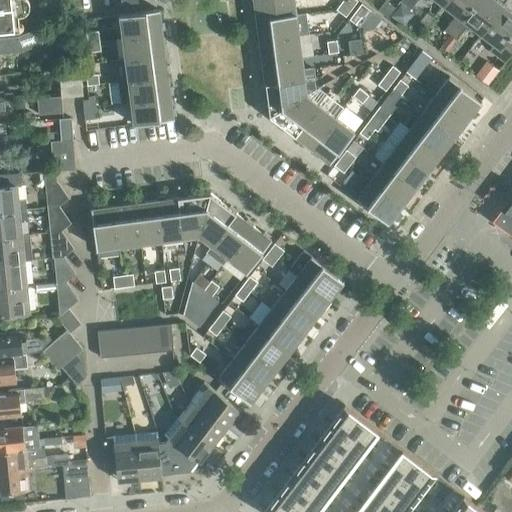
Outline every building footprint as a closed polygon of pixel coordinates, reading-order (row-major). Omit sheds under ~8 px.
[(0,0),(0,32),(14,31),(11,0),(0,0)] [(296,14),(294,0),(250,0),(251,7),(255,7),(256,19),(296,14)] [(342,0),(342,1),(352,8),(358,0),(357,0),(342,0)] [(378,10),(387,17),(394,7),(385,0),(378,10)] [(455,14),(444,29),(450,34),(476,0),(446,0),(443,5),(455,14)] [(468,24),(481,34),(503,5),(495,0),(476,0),(450,34),(457,39),(468,24)] [(346,16),(352,8),(342,1),(336,9),(346,16)] [(362,3),(355,11),(365,18),(359,26),(362,28),(364,30),(373,29),(382,18),(371,10),(362,3)] [(415,14),(402,4),(392,18),(405,28),(415,14)] [(511,12),(503,5),(481,34),(493,44),(489,49),(506,62),(511,53),(511,12)] [(119,14),(122,37),(162,31),(162,30),(165,29),(164,22),(161,22),(159,9),(119,14)] [(349,19),(359,26),(365,18),(355,11),(349,19)] [(308,34),(305,13),(296,14),(256,19),(256,21),(253,21),(254,28),(257,28),(259,40),(299,35),(308,34)] [(17,36),(0,37),(0,53),(18,52),(43,43),(43,41),(44,41),(39,28),(17,36)] [(44,40),(54,37),(51,29),(41,32),(44,40)] [(86,32),(87,42),(99,40),(98,30),(86,32)] [(164,44),(162,31),(122,37),(125,58),(165,53),(165,51),(168,51),(167,43),(164,44)] [(302,57),(299,35),(259,40),(259,42),(256,43),(257,50),(260,49),(262,62),(302,57)] [(101,50),(99,40),(87,42),(89,52),(101,50)] [(327,41),(328,53),(339,52),(337,40),(327,41)] [(423,66),(430,56),(422,50),(415,59),(423,66)] [(170,65),(166,65),(165,53),(125,58),(128,80),(168,74),(167,72),(171,72),(170,65)] [(263,71),(265,83),(304,78),(314,77),(313,68),(303,69),(302,57),(262,62),(262,64),(259,64),(260,71),(263,71)] [(400,71),(392,65),(385,74),(393,81),(400,71)] [(478,77),(487,84),(497,72),(487,65),(478,77)] [(80,67),(60,69),(62,96),(82,94),(80,67)] [(86,75),(87,85),(99,84),(98,74),(86,75)] [(169,87),(168,74),(128,80),(118,81),(121,102),(131,101),(170,96),(170,94),(173,93),(172,86),(169,87)] [(385,90),(393,81),(385,74),(377,84),(385,90)] [(481,100),(449,76),(435,94),(467,118),(475,108),(477,110),(482,104),(479,102),(481,100)] [(266,92),(269,116),(306,94),(304,78),(265,83),(265,85),(262,85),(263,93),(266,92)] [(393,88),(401,94),(408,85),(400,79),(393,88)] [(362,103),(368,95),(359,87),(353,95),(362,103)] [(393,104),(401,94),(393,88),(385,98),(393,104)] [(0,100),(4,100),(14,99),(13,92),(4,93),(3,91),(0,91),(0,100)] [(293,134),(295,135),(319,104),(306,94),(269,116),(288,130),(286,132),(291,137),(293,134)] [(435,94),(422,111),(454,135),(462,125),(464,127),(469,122),(466,120),(467,118),(435,94)] [(89,98),(82,99),(83,107),(90,106),(95,105),(94,95),(88,95),(89,98)] [(39,114),(63,112),(62,96),(38,98),(39,114)] [(170,96),(131,101),(134,123),(173,118),(173,115),(176,115),(175,108),(172,108),(170,96)] [(311,147),(312,148),(336,117),(319,104),(295,135),(305,143),(303,146),(308,150),(311,147)] [(85,119),(97,117),(95,105),(90,106),(83,107),(85,119)] [(454,135),(422,111),(409,128),(441,152),(448,142),(451,144),(456,139),(453,137),(454,135)] [(374,113),(366,122),(375,129),(382,119),(374,113)] [(354,131),(336,117),(312,148),(322,156),(320,159),(326,163),(328,161),(330,162),(354,131)] [(367,138),(375,129),(366,122),(359,132),(367,138)] [(72,127),(60,128),(61,140),(73,139),(72,127)] [(409,128),(396,145),(428,169),(435,160),(438,162),(442,156),(440,154),(441,152),(409,128)] [(0,144),(7,144),(21,143),(20,133),(0,135),(0,144)] [(50,140),(53,170),(56,170),(75,169),(73,139),(61,140),(50,140)] [(428,169),(396,145),(383,162),(414,187),(422,177),(425,179),(429,173),(427,171),(428,169)] [(356,156),(346,149),(340,157),(350,164),(356,156)] [(344,172),(350,164),(340,157),(334,165),(344,172)] [(383,162),(370,179),(401,204),(409,194),(412,196),(416,190),(413,188),(414,187),(383,162)] [(59,205),(68,197),(57,180),(56,170),(53,170),(44,171),(47,206),(59,205)] [(0,211),(18,209),(26,209),(25,199),(17,200),(16,185),(21,184),(20,172),(0,173),(0,211)] [(356,197),(388,222),(396,211),(398,213),(403,207),(400,205),(401,204),(370,179),(356,197)] [(199,234),(210,193),(187,196),(186,192),(179,193),(179,196),(178,197),(183,236),(199,234)] [(229,207),(210,193),(199,234),(211,244),(236,212),(234,211),(236,209),(230,204),(229,207)] [(162,239),(183,236),(178,197),(165,198),(165,195),(158,196),(158,199),(157,199),(162,239)] [(137,202),(135,202),(140,242),(162,239),(157,199),(144,201),(143,198),(136,199),(137,202)] [(119,245),(140,242),(135,202),(122,204),(122,201),(115,202),(115,205),(114,205),(119,245)] [(120,254),(119,245),(114,205),(101,207),(101,204),(94,205),(94,208),(91,208),(98,257),(120,254)] [(71,222),(59,205),(47,206),(50,232),(61,230),(71,222)] [(0,211),(0,236),(20,235),(20,234),(19,220),(27,219),(26,209),(18,209),(0,211)] [(223,265),(229,257),(253,225),(251,224),(253,222),(248,217),(246,220),(236,212),(211,244),(205,252),(223,265)] [(253,225),(229,257),(223,265),(241,279),(271,239),(269,238),(271,235),(265,231),(263,233),(253,225)] [(52,257),(54,257),(64,256),(73,247),(61,230),(50,232),(52,257)] [(0,236),(0,262),(23,260),(32,259),(30,233),(20,234),(20,235),(0,236)] [(284,250),(274,242),(268,250),(278,258),(284,250)] [(330,296),(333,298),(338,292),(335,290),(343,280),(304,249),(290,267),(298,273),(329,298),(330,296)] [(271,266),(278,258),(268,250),(262,259),(271,266)] [(54,257),(56,282),(66,281),(76,273),(64,256),(54,257)] [(0,262),(0,287),(25,285),(23,260),(0,262)] [(179,267),(169,268),(171,281),(181,279),(179,267)] [(165,269),(154,270),(156,282),(166,281),(165,269)] [(133,273),(123,274),(124,287),(134,285),(133,273)] [(298,273),(285,290),(316,315),(317,313),(320,315),(324,310),(322,307),(329,298),(298,273)] [(113,276),(114,288),(124,287),(123,274),(113,276)] [(242,285),(250,291),(257,281),(249,275),(242,285)] [(204,289),(212,296),(219,286),(211,280),(204,289)] [(56,282),(60,314),(68,307),(78,299),(66,281),(56,282)] [(53,282),(34,284),(35,291),(54,289),(53,282)] [(25,285),(0,287),(0,313),(1,313),(28,311),(25,285)] [(172,285),(161,286),(163,298),(173,297),(172,285)] [(242,301),(250,291),(242,285),(234,294),(242,301)] [(199,306),(205,298),(196,290),(189,298),(199,306)] [(316,315),(285,290),(271,307),(303,332),(304,330),(307,332),(311,327),(309,325),(316,315)] [(215,305),(205,298),(199,306),(209,313),(215,305)] [(68,307),(60,314),(57,316),(67,329),(69,332),(81,323),(68,307)] [(271,307),(258,325),(290,349),(291,348),(294,350),(298,344),(295,342),(303,332),(271,307)] [(215,319),(223,325),(231,316),(223,310),(215,319)] [(2,320),(29,318),(28,311),(1,313),(2,320)] [(216,335),(223,325),(215,319),(208,329),(216,335)] [(3,321),(4,328),(15,327),(15,320),(3,321)] [(171,323),(159,324),(161,350),(173,349),(171,323)] [(161,350),(159,324),(146,325),(149,352),(161,350)] [(146,325),(134,327),(137,353),(149,352),(146,325)] [(290,349),(258,325),(245,342),(277,366),(278,365),(281,367),(285,361),(282,359),(290,349)] [(137,353),(134,327),(122,328),(124,354),(137,353)] [(122,328),(110,329),(112,355),(124,354),(122,328)] [(83,348),(69,332),(67,329),(41,350),(57,370),(62,366),(83,348)] [(97,330),(100,357),(112,355),(110,329),(97,330)] [(0,332),(0,355),(26,353),(25,351),(41,350),(48,344),(44,335),(22,338),(21,331),(0,332)] [(245,342),(232,359),(264,383),(265,382),(267,384),(272,378),(269,376),(277,366),(245,342)] [(196,347),(189,355),(199,362),(205,354),(196,347)] [(83,348),(62,366),(76,383),(85,375),(83,348)] [(0,383),(16,382),(14,367),(27,366),(26,353),(0,355),(0,383)] [(259,395),(256,393),(264,383),(232,359),(218,377),(250,401),(252,399),(254,401),(259,395)] [(174,372),(163,373),(170,387),(179,383),(174,372)] [(132,377),(120,378),(123,387),(134,384),(132,377)] [(99,379),(101,392),(109,391),(108,378),(99,379)] [(240,409),(204,381),(190,399),(226,426),(240,409)] [(43,386),(8,390),(8,392),(0,392),(0,416),(21,415),(20,401),(25,400),(24,394),(32,394),(33,400),(44,399),(43,386)] [(45,397),(50,397),(54,392),(54,387),(44,388),(45,397)] [(190,399),(177,416),(213,444),(226,426),(190,399)] [(293,473),(264,510),(267,511),(405,511),(426,486),(434,475),(435,474),(351,410),(344,405),(325,430),(293,473)] [(177,416),(164,434),(168,437),(197,459),(200,461),(213,444),(177,416)] [(81,422),(72,423),(73,431),(81,430),(81,422)] [(37,424),(0,427),(0,449),(25,447),(43,445),(45,445),(44,438),(39,438),(37,424)] [(135,433),(139,478),(162,476),(161,472),(158,441),(157,431),(135,433)] [(117,480),(139,478),(135,433),(105,436),(108,469),(116,468),(117,480)] [(165,440),(158,441),(161,472),(189,470),(197,459),(168,437),(165,440)] [(43,445),(25,447),(0,449),(0,470),(27,468),(62,465),(62,462),(68,461),(67,454),(44,456),(43,445)] [(475,472),(486,480),(499,462),(488,454),(475,472)] [(62,462),(62,465),(63,474),(88,472),(87,460),(62,462)] [(511,462),(503,474),(511,481),(511,462)] [(0,492),(29,490),(27,468),(0,470),(0,492)] [(63,474),(64,486),(89,484),(88,472),(63,474)] [(89,484),(64,486),(65,498),(90,496),(89,484)] [(25,499),(24,490),(0,492),(0,499),(0,501),(25,499)] [(451,511),(484,511),(476,505),(475,505),(463,496),(462,497),(451,511)]
